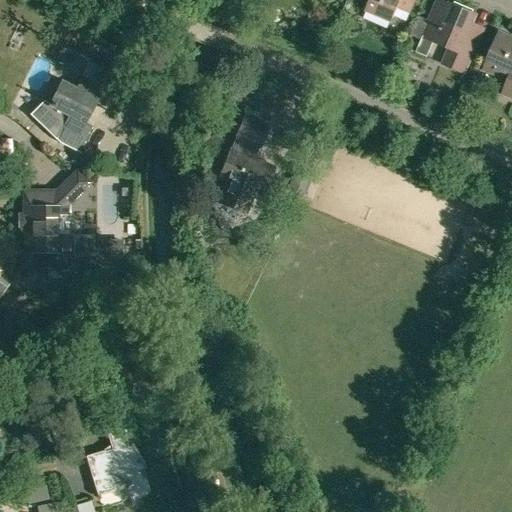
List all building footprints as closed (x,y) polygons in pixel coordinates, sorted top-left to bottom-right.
[(409,13),(415,0),(369,0),(364,12),(391,23),(398,9),(409,13)] [(425,30),(423,36),(434,40),(434,41),(450,48),(443,63),(464,72),(475,46),(464,42),(476,15),(450,4),(449,5),(438,1),(431,17),(419,12),(414,25),(425,30)] [(511,37),(499,32),(483,70),(508,81),(502,94),(511,98),(511,37)] [(84,123),(95,102),(103,106),(110,93),(101,89),(82,80),(77,91),(61,83),(51,104),(43,100),(30,114),(58,142),(80,153),(94,127),(84,123)] [(236,136),(231,151),(230,150),(219,178),(225,181),(217,202),(246,214),(255,192),(263,195),(274,167),(254,160),(259,145),(262,146),(270,125),(243,115),(235,136),(236,136)] [(0,159),(8,159),(7,140),(0,140),(0,159)] [(56,237),(56,216),(71,216),(71,204),(93,183),(78,167),(55,189),(21,189),(22,213),(18,213),(18,228),(23,228),(23,252),(23,270),(70,270),(70,257),(94,257),(93,236),(56,237)] [(81,325),(66,338),(76,350),(91,337),(81,325)] [(0,360),(0,377),(16,387),(23,374),(0,360)] [(52,395),(37,401),(56,445),(71,439),(52,395)] [(86,457),(98,494),(112,489),(112,483),(125,480),(135,499),(148,490),(143,467),(130,448),(128,449),(121,425),(106,428),(113,449),(86,457)] [(93,511),(90,502),(76,505),(78,511),(93,511)]
